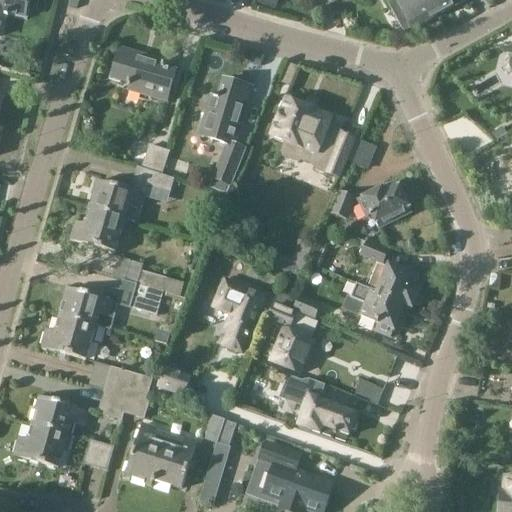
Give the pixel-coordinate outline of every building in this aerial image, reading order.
[(0,0),(0,37),(2,38),(6,18),(8,18),(8,16),(15,17),(15,19),(27,22),(30,6),(28,6),(29,0),(0,0)] [(280,0),(254,0),(253,3),(275,12),(280,0)] [(393,0),(394,2),(387,5),(403,35),(410,31),(411,33),(442,16),(436,3),(433,5),(429,0),(393,0)] [(429,0),(433,5),(436,3),(442,16),(470,1),(469,0),(429,0)] [(163,63),(119,50),(110,80),(128,85),(127,88),(129,88),(128,93),(166,104),(175,73),(164,70),(165,66),(162,66),(163,63)] [(229,147),(230,144),(232,137),(235,137),(236,134),(239,135),(251,90),(223,82),(219,98),(214,97),(213,100),(210,99),(199,139),(225,146),(229,147)] [(285,101),(270,139),(285,145),(281,155),(283,159),(296,164),(300,163),(304,152),(317,158),(313,168),(315,172),(339,181),(355,141),(341,136),(340,138),(327,132),(332,119),(285,101)] [(229,147),(225,146),(211,181),(231,189),(246,150),(235,146),(230,144),(229,147)] [(149,148),(142,171),(163,178),(170,153),(149,148)] [(98,183),(89,210),(125,220),(125,221),(137,225),(141,213),(145,198),(147,188),(171,194),(175,182),(163,178),(142,171),(138,170),(131,193),(98,183)] [(396,184),(358,203),(367,221),(372,218),(378,230),(410,214),(396,184)] [(354,199),(341,193),(331,216),(345,222),(354,199)] [(114,255),(125,221),(125,220),(89,210),(84,226),(76,223),(70,243),(114,255)] [(389,253),(366,243),(360,257),(383,266),(389,253)] [(320,270),(329,248),(318,244),(309,265),(320,270)] [(389,268),(377,295),(404,307),(413,311),(414,308),(416,308),(418,308),(421,306),(422,304),(422,301),(421,299),(419,296),(424,283),(389,268)] [(135,286),(163,294),(178,298),(179,294),(183,295),(186,284),(166,279),(166,280),(139,273),(135,286)] [(285,281),(280,294),(291,298),(296,285),(285,281)] [(213,310),(231,317),(226,331),(230,332),(224,348),(226,348),(227,353),(235,357),(240,354),(243,355),(265,298),(224,282),(213,310)] [(156,318),(163,294),(135,286),(128,310),(156,318)] [(351,300),(366,306),(361,318),(378,325),(375,333),(391,340),(404,307),(377,295),(371,292),(357,286),(351,300)] [(113,304),(65,292),(59,318),(94,327),(97,316),(109,319),(113,304)] [(275,307),(292,313),(297,300),(291,298),(280,294),(276,305),(275,307)] [(292,313),(296,315),(315,322),(321,307),(298,298),(297,300),(292,313)] [(289,332),(296,315),(292,313),(275,307),(276,305),(274,304),(266,323),(289,332)] [(85,362),(94,327),(59,318),(54,335),(46,332),(41,351),(85,362)] [(272,361),(271,364),(300,376),(313,344),(284,332),(277,350),(268,346),(263,358),(272,361)] [(184,399),(191,378),(166,368),(158,390),(184,399)] [(105,393),(127,399),(130,391),(134,376),(111,370),(105,393)] [(130,391),(148,396),(153,382),(134,376),(130,391)] [(376,388),(360,382),(354,396),(370,402),(376,388)] [(148,396),(130,391),(127,399),(123,414),(144,420),(150,397),(148,396)] [(121,423),(123,414),(127,399),(105,393),(98,416),(121,423)] [(320,437),(322,429),(349,438),(351,433),(356,432),(358,427),(354,424),(357,417),(318,403),(319,401),(309,397),(297,429),(320,437)] [(83,428),(87,413),(40,400),(33,427),(66,436),(70,424),(83,428)] [(217,446),(217,445),(225,423),(210,417),(202,441),(217,446)] [(225,423),(217,445),(228,448),(229,449),(236,426),(225,423)] [(57,471),(66,436),(33,427),(28,443),(19,441),(14,459),(57,471)] [(153,485),(154,485),(156,486),(157,483),(182,491),(197,444),(184,440),(184,441),(169,436),(153,431),(141,427),(125,479),(152,488),(153,485)] [(113,449),(90,443),(83,466),(106,472),(113,449)] [(267,444),(261,461),(276,466),(265,495),(283,501),(280,509),(288,511),(303,511),(304,509),(311,511),(322,511),(325,507),(327,508),(332,495),(329,494),(332,486),(295,472),(300,457),(267,444)] [(511,511),(511,494),(502,494),(499,511),(511,511)]
